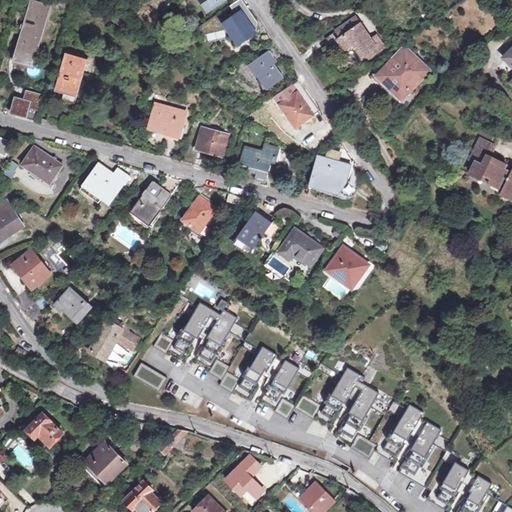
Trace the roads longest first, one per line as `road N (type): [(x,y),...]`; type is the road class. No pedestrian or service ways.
road 1 (residential): [(0,118),(377,222),(392,202),(264,20),(258,0)]
road 2 (residential): [(388,511),(343,476),(299,458),(187,421),(115,408)]
road 3 (residential): [(115,408),(74,378),(0,297)]
road 4 (residential): [(115,408),(48,387),(0,358)]
